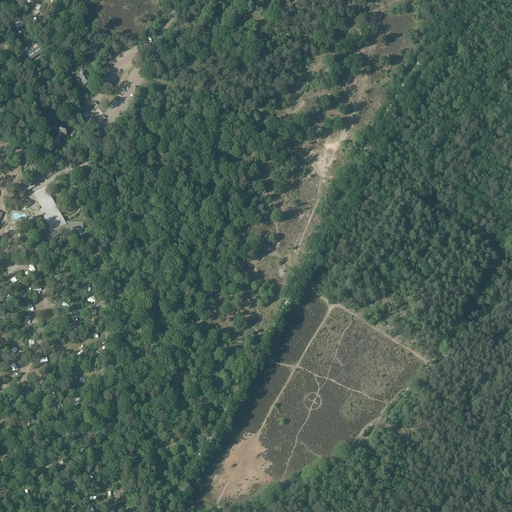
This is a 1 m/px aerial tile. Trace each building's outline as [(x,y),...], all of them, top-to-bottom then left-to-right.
[(36,40),(22,50),(28,58),(29,57),(31,61),(43,52),(40,49),(41,48),(36,40)] [(83,71),(80,73),(82,75),(79,77),(84,86),(90,82),(83,71)] [(71,78),(67,72),(62,75),(65,81),(71,78)] [(68,130),(65,129),(66,127),(61,125),(58,135),(59,135),(55,144),(59,146),(63,135),(66,136),(68,130)] [(21,191),(23,194),(36,187),(31,179),(23,184),(26,188),(21,191)] [(67,225),(65,222),(50,196),(52,195),(47,187),(34,194),(43,209),(45,213),(46,215),(44,217),(51,230),(44,234),(48,241),(58,235),(56,231),(67,225)] [(83,222),(65,222),(67,225),(56,231),(58,235),(70,229),(83,229),(83,222)] [(21,392),(24,399),(32,396),(29,389),(21,392)]
